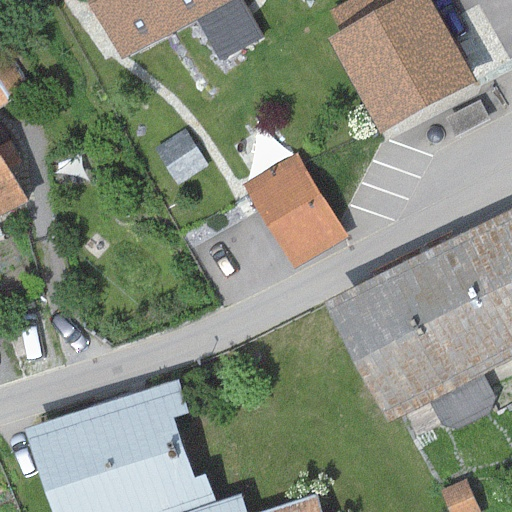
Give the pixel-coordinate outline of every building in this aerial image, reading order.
[(261,38),(240,0),(92,0),(125,59),(196,20),(219,61),(261,38)] [(470,82),(426,0),(399,0),(400,0),(340,31),(325,40),(374,133),(470,82)] [(345,0),(329,9),(340,31),(400,0),(399,0),(345,0)] [(2,46),(0,47),(0,105),(28,88),(2,46)] [(186,132),(158,149),(178,183),(207,166),(186,132)] [(348,234),(295,150),(241,184),(293,268),(348,234)] [(0,213),(23,203),(0,162),(0,213)] [(511,365),(511,210),(325,307),(385,422),(510,357),(511,365)] [(193,511),(215,505),(204,474),(189,479),(169,417),(184,412),(173,381),(24,431),(51,511),(193,511)] [(478,511),(465,482),(440,493),(447,511),(478,511)] [(215,505),(193,511),(317,511),(313,497),(264,511),(238,511),(235,499),(215,505)]
